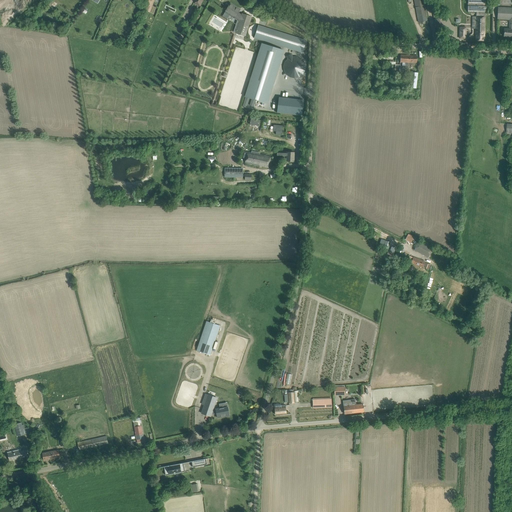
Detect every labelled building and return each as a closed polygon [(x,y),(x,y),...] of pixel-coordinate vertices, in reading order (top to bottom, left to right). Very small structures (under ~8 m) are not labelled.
[(150,12),(154,0),(148,0),(145,10),(150,12)] [(427,20),(426,16),(423,0),(413,0),(418,22),(427,20)] [(476,13),(476,36),(476,41),(484,41),(485,14),(484,0),(467,0),(468,13),(476,13)] [(245,36),(250,21),(251,17),(242,14),(241,15),(238,13),(240,9),(230,3),(228,8),(226,11),(225,13),(239,22),(236,33),(245,36)] [(511,8),(498,8),(497,19),(510,19),(509,29),(504,29),(504,36),(511,36),(511,8)] [(305,41),(258,26),(254,37),(301,52),(305,41)] [(232,43),(243,47),(245,41),(234,38),(232,43)] [(244,97),(264,104),(281,50),(261,44),(244,97)] [(400,62),(403,62),(402,66),(400,66),(401,64),(395,63),(394,71),(400,72),(400,68),(405,69),(405,74),(408,74),(408,68),(409,55),(400,55),(400,62)] [(417,56),(409,55),(408,68),(416,68),(417,56)] [(284,66),(284,67),(284,68),(284,69),(284,70),(285,71),(285,72),(285,73),(287,74),(287,75),(288,76),(290,76),(290,77),(292,77),(294,78),(296,77),(297,77),(298,77),(299,77),(299,76),(300,76),(301,75),(302,74),(303,72),(304,71),(304,70),(304,68),(304,66),(304,64),(303,62),(302,61),(302,60),(301,60),(300,59),(298,58),(297,58),(296,57),(294,57),(292,57),(288,59),(287,60),(287,61),(286,61),(285,64),(284,64),(284,65),(284,66)] [(418,73),(411,72),(409,88),(416,89),(418,73)] [(303,100),(273,97),(271,112),(301,115),(303,100)] [(273,125),(273,131),(276,131),(275,135),(282,135),(283,126),(273,125)] [(270,156),(243,151),(242,158),(246,159),(245,163),(259,166),(259,165),(268,167),(268,168),(271,156),(270,156)] [(294,152),(282,152),(277,152),(277,156),(287,156),(286,161),(294,161),(294,152)] [(404,240),(411,242),(413,236),(407,233),(404,240)] [(419,241),(414,250),(428,258),(433,248),(419,241)] [(409,256),(408,262),(412,263),(411,264),(413,265),(423,268),(425,262),(416,258),(415,259),(414,258),(409,256)] [(210,355),(220,325),(206,321),(196,350),(210,355)] [(345,386),(335,386),(335,395),(345,395),(345,386)] [(202,404),(204,404),(202,413),(211,416),(211,415),(217,413),(218,418),(222,417),(222,416),(229,414),(227,407),(216,409),(216,410),(212,410),(215,404),(217,398),(205,394),(202,404)] [(314,407),(332,407),(332,398),(313,399),(314,407)] [(344,406),(344,409),(344,414),(364,412),(363,404),(344,406)] [(276,414),(286,414),(285,405),(281,405),(281,407),(275,408),(276,414)] [(14,424),(18,437),(29,434),(28,427),(25,428),(24,424),(22,424),(22,423),(14,424)] [(143,434),(141,426),(134,427),(136,435),(143,434)] [(77,443),(78,445),(79,450),(108,443),(106,436),(77,443)] [(7,452),(8,456),(9,461),(29,456),(27,449),(21,451),(20,449),(7,452)] [(58,450),(42,453),(43,460),(60,457),(58,450)] [(207,464),(206,459),(192,461),(193,467),(207,464)] [(174,465),(164,467),(166,475),(185,472),(183,463),(176,464),(174,465)]
